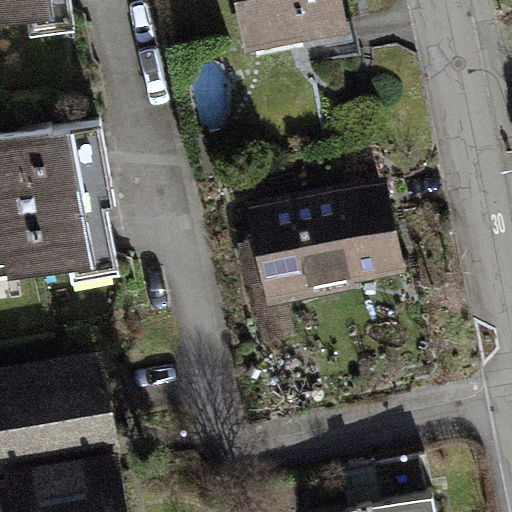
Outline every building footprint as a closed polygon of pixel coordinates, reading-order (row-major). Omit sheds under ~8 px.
[(70,0),(0,0),(0,36),(72,33),(70,0)] [(229,0),(236,48),(351,34),(347,0),(229,0)] [(0,137),(0,277),(118,270),(108,130),(0,137)] [(385,179),(246,205),(265,305),(404,278),(385,179)] [(141,511),(115,347),(0,365),(0,464),(1,465),(8,511),(141,511)] [(431,511),(429,501),(369,511),(431,511)]
